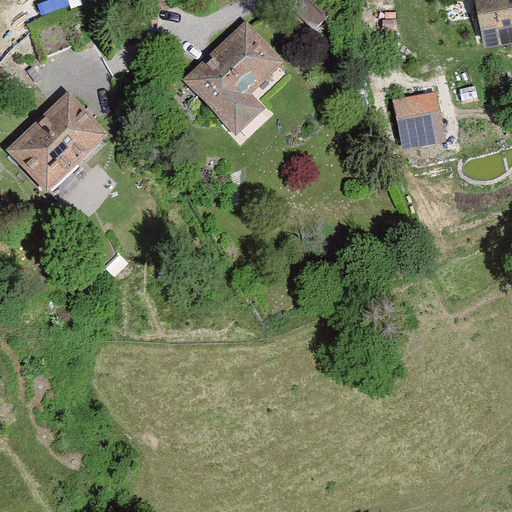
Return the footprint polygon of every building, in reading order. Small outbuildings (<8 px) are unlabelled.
[(329,17),(313,0),(295,0),(286,9),(311,35),(329,17)] [(511,0),(474,0),(481,39),(511,34),(511,0)] [(273,69),(243,37),(187,90),(233,138),(254,117),(239,101),(273,69)] [(389,101),(400,152),(446,142),(435,91),(389,101)] [(98,143),(66,108),(10,160),(42,194),(98,143)] [(245,142),(270,118),(263,110),(238,134),(245,142)]
